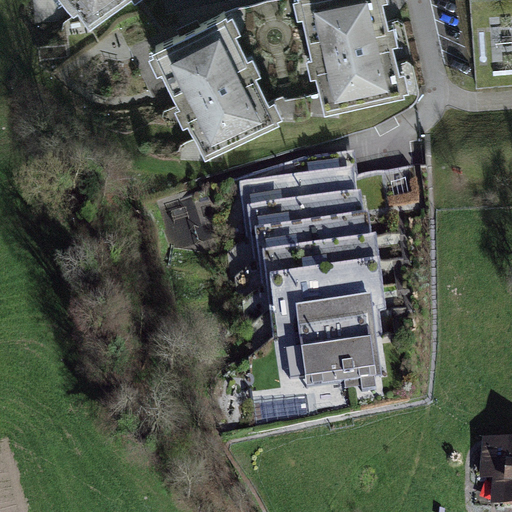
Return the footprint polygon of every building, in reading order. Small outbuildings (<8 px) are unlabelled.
[(65,0),(89,35),(140,0),(65,0)] [(394,0),(307,0),(331,116),(415,100),(394,0)] [(511,0),(470,0),(476,82),(511,79),(511,0)] [(237,15),(155,51),(206,165),(288,128),(237,15)] [(249,212),(361,199),(357,161),(306,166),(236,189),(243,243),(252,242),(249,212)] [(252,242),(365,228),(361,199),(249,212),(252,242)] [(268,264),(376,251),(373,227),(365,228),(252,242),(259,294),(271,293),(268,264)] [(271,293),(388,278),(384,250),(376,251),(268,264),(271,293)] [(379,308),(383,344),(396,342),(388,278),(271,293),(283,392),(310,389),(301,317),(379,308)] [(310,395),(387,387),(383,344),(379,308),(301,317),(310,389),(310,395)] [(511,447),(489,446),(486,486),(499,487),(497,510),(511,511),(511,447)]
